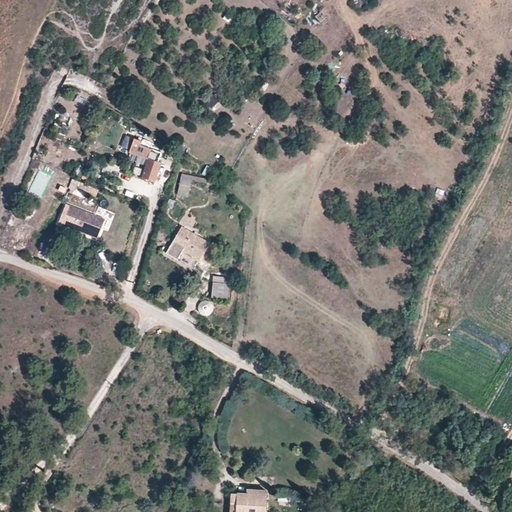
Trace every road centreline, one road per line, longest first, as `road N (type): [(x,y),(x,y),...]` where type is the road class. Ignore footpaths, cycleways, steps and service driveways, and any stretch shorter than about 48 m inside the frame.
road 1 (unclassified): [(0,255),(143,305),(329,408),(491,511)]
road 2 (track): [(367,432),(393,396),(433,265),(511,111)]
road 3 (unknown): [(168,320),(73,459),(58,494)]
road 4 (track): [(90,91),(65,81),(57,89),(0,218)]
